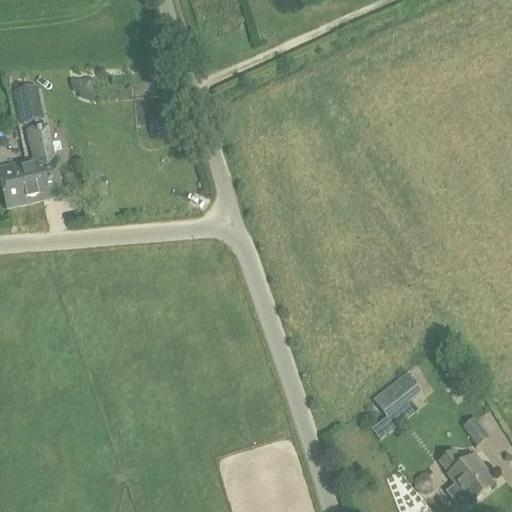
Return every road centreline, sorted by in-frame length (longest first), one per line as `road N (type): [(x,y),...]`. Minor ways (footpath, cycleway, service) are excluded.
road 1 (unclassified): [(329,511),(235,227)]
road 2 (unclassified): [(235,227),(162,0)]
road 3 (unclassified): [(0,246),(235,227)]
